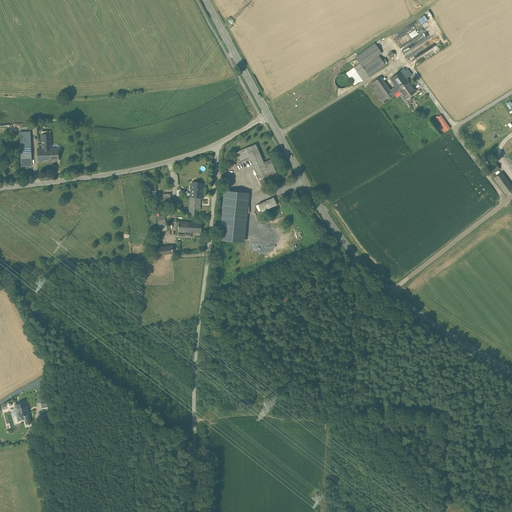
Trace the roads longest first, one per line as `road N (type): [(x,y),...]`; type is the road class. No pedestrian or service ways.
road 1 (track): [(218,145),(193,383),(194,511)]
road 2 (unclassified): [(390,294),(505,201),(455,127),(511,91)]
road 3 (residential): [(0,189),(155,165),(218,145),(268,114)]
road 4 (tertiary): [(390,294),(321,211),(268,114)]
road 5 (tertiary): [(511,377),(390,294)]
road 6 (tertiary): [(268,114),(205,0)]
